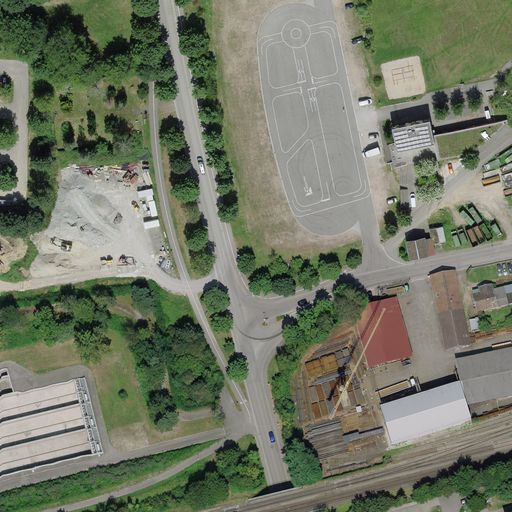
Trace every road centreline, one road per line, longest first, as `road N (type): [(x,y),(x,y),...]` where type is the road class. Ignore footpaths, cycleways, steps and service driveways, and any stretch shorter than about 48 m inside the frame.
road 1 (tertiary): [(239,323),(165,0)]
road 2 (residential): [(511,243),(374,272),(239,323)]
road 3 (tertiary): [(288,511),(239,323)]
